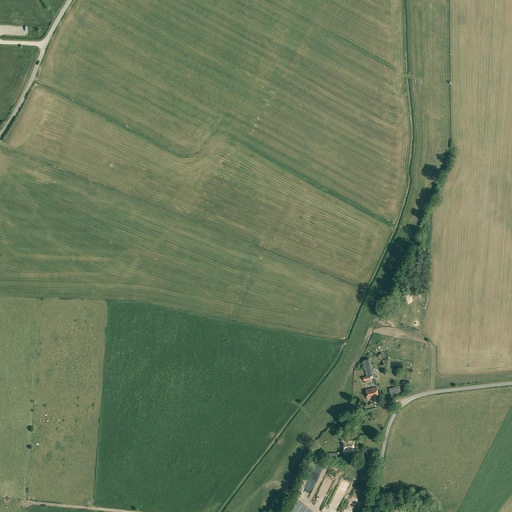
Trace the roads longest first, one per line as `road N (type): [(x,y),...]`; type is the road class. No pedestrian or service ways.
road 1 (unclassified): [(371,511),(389,424),(406,401),(511,383)]
road 2 (unclassified): [(0,136),(69,0)]
